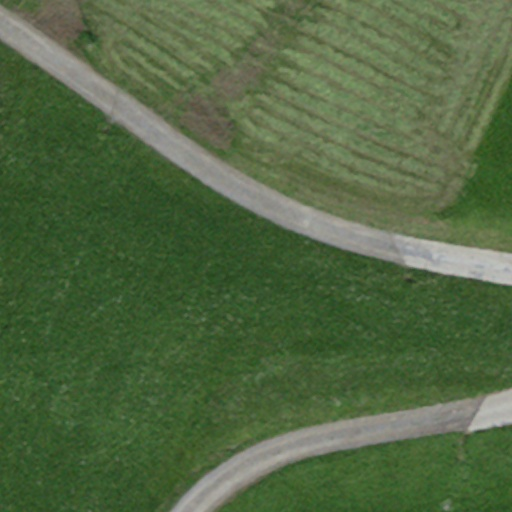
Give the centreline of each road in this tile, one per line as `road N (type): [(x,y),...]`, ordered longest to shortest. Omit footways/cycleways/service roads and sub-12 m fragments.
road 1 (track): [(0,28),(230,186),(334,232),(511,273)]
road 2 (track): [(511,408),(337,430),(238,468),(194,511)]
